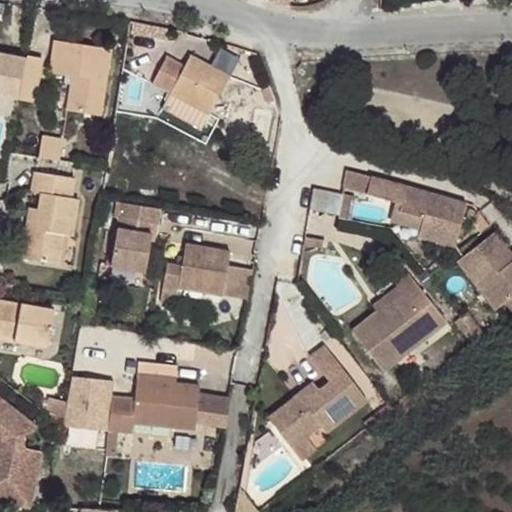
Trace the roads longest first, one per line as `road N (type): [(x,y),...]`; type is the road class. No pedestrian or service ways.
road 1 (residential): [(246,385),(293,145)]
road 2 (unclassified): [(293,145),(473,191),(498,218)]
road 3 (residential): [(511,31),(336,31)]
road 4 (residential): [(269,28),(109,0)]
